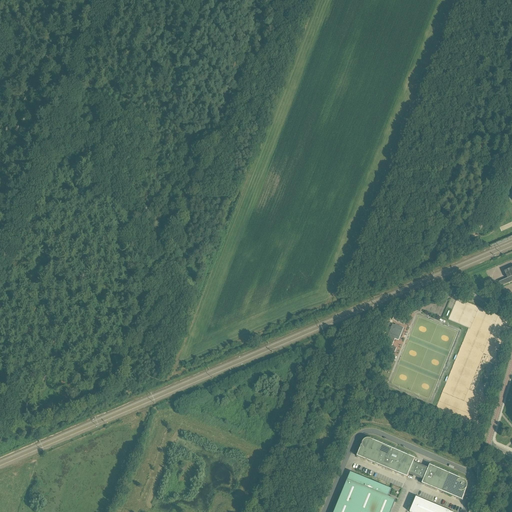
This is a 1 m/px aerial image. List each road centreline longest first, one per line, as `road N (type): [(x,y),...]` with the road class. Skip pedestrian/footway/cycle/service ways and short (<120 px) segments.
road 1 (track): [(113,386),(260,0)]
road 2 (track): [(331,306),(457,0)]
road 3 (track): [(0,265),(103,0)]
road 4 (unclassified): [(324,511),(360,434),(375,431),(426,453)]
